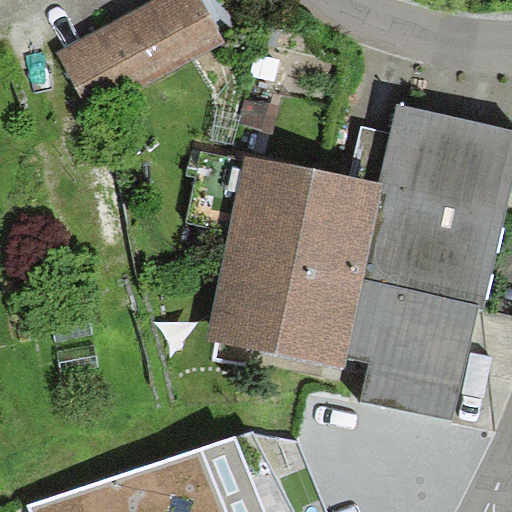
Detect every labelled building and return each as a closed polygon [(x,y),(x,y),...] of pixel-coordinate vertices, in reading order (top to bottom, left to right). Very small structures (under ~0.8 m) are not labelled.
[(169,0),(60,56),(91,114),(223,46),(198,0),(169,0)] [(511,194),(511,137),(402,114),(396,138),(384,195),(347,364),(372,369),(364,408),(453,427),(478,313),(486,315),(511,194)] [(384,195),(396,138),(364,131),(351,188),(384,195)] [(347,364),(384,195),(351,188),(204,156),(189,226),(235,236),(211,347),(344,376),(347,364)] [(253,442),(34,511),(319,511),(294,450),(253,442)]
